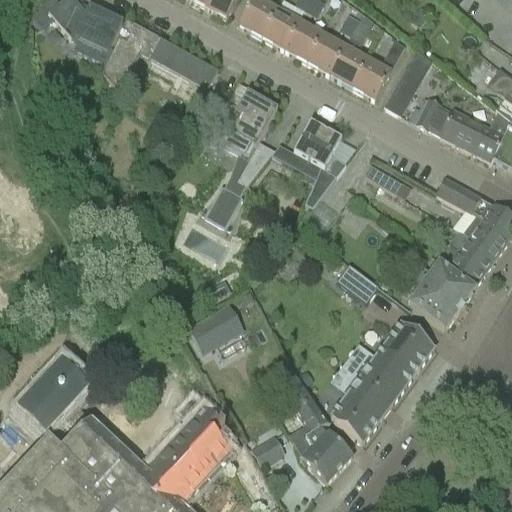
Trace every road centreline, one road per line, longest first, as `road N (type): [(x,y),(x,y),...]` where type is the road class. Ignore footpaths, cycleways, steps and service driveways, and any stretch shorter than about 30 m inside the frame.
road 1 (residential): [(140,0),(511,204)]
road 2 (tertiary): [(469,373),(355,511)]
